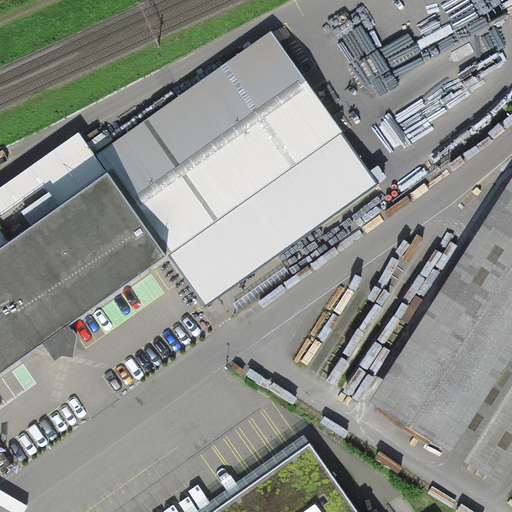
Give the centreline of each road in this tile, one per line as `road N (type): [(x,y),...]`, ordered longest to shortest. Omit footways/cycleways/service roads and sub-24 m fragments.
road 1 (unclassified): [(0,503),(511,133)]
road 2 (unknown): [(234,339),(511,506)]
